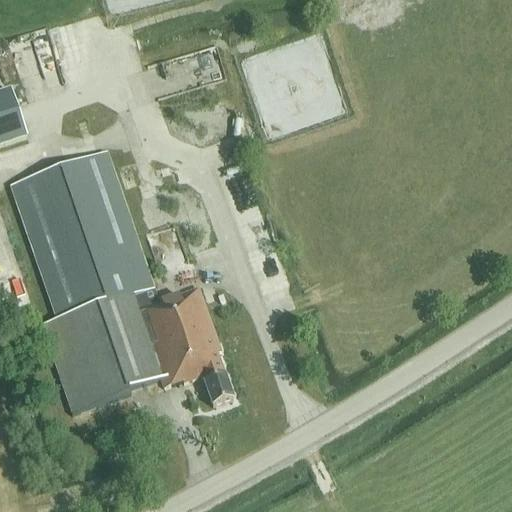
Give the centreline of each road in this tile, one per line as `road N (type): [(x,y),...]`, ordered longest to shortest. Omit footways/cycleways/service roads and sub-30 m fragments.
road 1 (tertiary): [(165,511),(305,436),(511,304)]
road 2 (track): [(105,75),(126,31),(248,0)]
